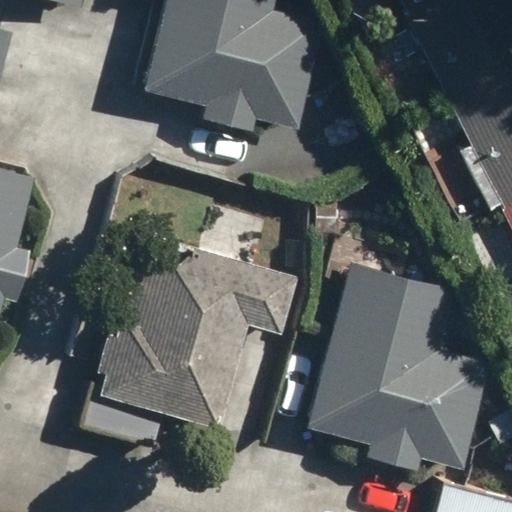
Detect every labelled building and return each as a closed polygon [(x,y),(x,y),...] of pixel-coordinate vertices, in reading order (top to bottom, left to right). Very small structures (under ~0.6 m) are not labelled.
[(17,0),(69,12),(71,0),(17,0)] [(268,0),(153,0),(132,89),(291,128),(316,28),(265,15),(268,0)] [(511,0),(380,0),(488,214),(511,202),(511,0)] [(21,181),(0,176),(0,305),(4,307),(18,252),(5,249),(21,181)] [(511,212),(495,221),(511,253),(511,212)] [(85,402),(206,431),(231,329),(268,338),(284,273),(126,235),(85,402)] [(443,295),(338,266),(293,427),(449,470),(477,372),(426,357),(443,295)] [(511,511),(511,503),(431,484),(422,511),(511,511)]
